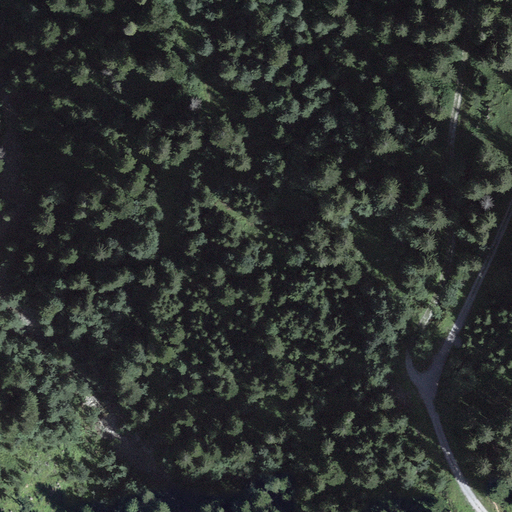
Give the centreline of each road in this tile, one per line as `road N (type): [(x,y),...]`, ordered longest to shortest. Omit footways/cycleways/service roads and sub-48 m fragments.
road 1 (track): [(471,0),(445,182),(450,263),(407,355),(418,383),(434,387)]
road 2 (track): [(483,511),(451,462),(432,394),(511,207)]
road 3 (track): [(175,229),(178,194),(212,132),(179,0)]
